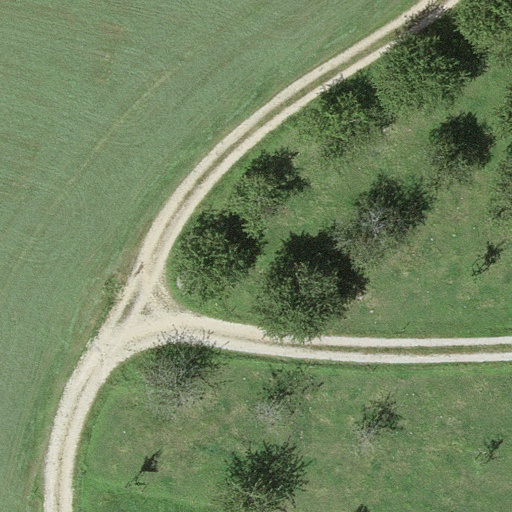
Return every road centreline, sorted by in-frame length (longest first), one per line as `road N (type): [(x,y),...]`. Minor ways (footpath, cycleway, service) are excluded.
road 1 (track): [(53,511),(47,464),(70,379),(134,317),(404,354),(511,351)]
road 2 (track): [(134,317),(160,239),(239,140),(437,0)]
